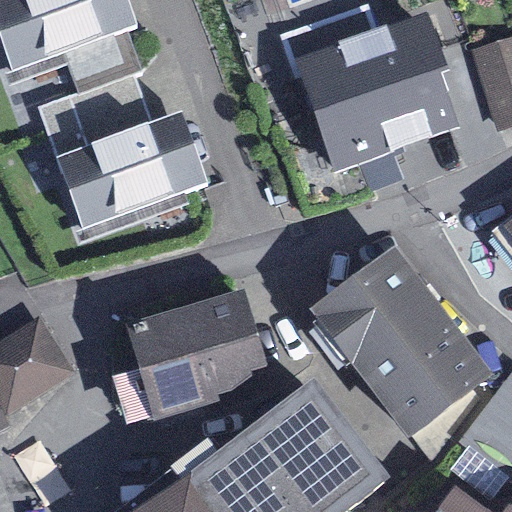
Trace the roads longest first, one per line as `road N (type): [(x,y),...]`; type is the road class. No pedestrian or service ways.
road 1 (residential): [(265,255),(170,0)]
road 2 (residential): [(92,291),(87,446),(71,511)]
road 3 (residential): [(92,291),(265,255)]
road 4 (residential): [(407,212),(469,302),(511,344)]
road 5 (residential): [(265,255),(407,212)]
